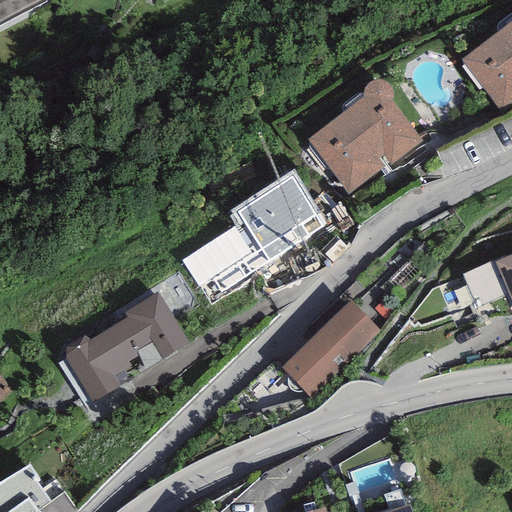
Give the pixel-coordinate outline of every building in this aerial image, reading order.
[(0,0),(0,27),(47,3),(45,0),(0,0)] [(511,20),(461,60),(504,117),(511,109),(511,20)] [(363,97),(307,139),(348,196),(388,164),(390,166),(422,142),(392,101),(394,96),(394,91),(391,86),(386,82),(382,80),(376,81),(371,83),(367,85),(365,87),(363,92),(363,97)] [(328,224),(293,170),(230,210),(239,224),(181,260),(198,287),(212,278),(221,292),(328,224)] [(511,254),(494,262),(511,302),(511,254)] [(293,262),(259,277),(266,295),(301,281),(293,262)] [(189,343),(158,292),(124,313),(127,317),(90,340),(66,355),(64,356),(94,403),(121,387),(114,376),(130,367),(128,362),(138,356),(135,352),(152,342),(163,360),(189,343)] [(316,334),(346,364),(380,330),(350,300),(316,334)] [(346,364),(316,334),(281,369),(311,399),(346,364)] [(66,348),(66,355),(90,340),(83,336),(66,348)] [(30,465),(0,482),(0,511),(36,511),(39,510),(50,502),(36,481),(39,481),(30,465)]
